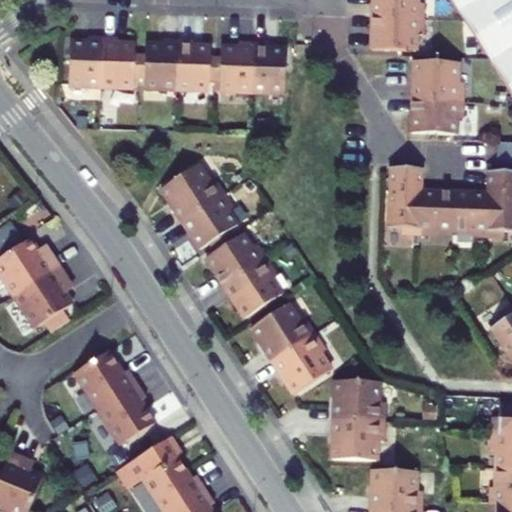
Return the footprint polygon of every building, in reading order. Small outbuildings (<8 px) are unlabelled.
[(417,0),(373,0),(373,17),(424,19),(425,3),(417,3),(417,0)] [(511,0),(450,0),(511,94),(511,0)] [(424,19),(373,17),(372,50),(416,51),(416,34),(424,34),(424,19)] [(67,87),(100,88),(102,38),(87,38),(87,43),(69,42),(67,87)] [(102,38),(100,88),(133,89),(133,79),(138,79),(139,55),(134,55),(134,45),(117,44),(117,39),(102,38)] [(139,55),(138,79),(143,79),(143,89),(176,90),(177,41),(162,40),(162,46),(144,45),(144,55),(139,55)] [(177,41),(176,90),(208,91),(209,81),(214,81),(215,57),(209,57),(210,47),(192,47),(192,41),(177,41)] [(215,57),(214,81),(219,82),(218,92),(251,93),(253,43),(238,43),(237,48),(220,48),(219,58),(215,57)] [(253,43),(251,93),(284,94),(285,50),(267,49),(268,44),(253,43)] [(460,63),(416,62),(414,101),(466,102),(466,83),(459,82),(460,63)] [(466,102),(414,101),(413,134),(457,135),(458,118),(465,118),(466,102)] [(511,153),(486,153),(485,180),(510,181),(511,181),(511,153)] [(196,165),(160,190),(182,223),(225,195),(214,178),(208,182),(196,165)] [(412,178),(381,177),(379,237),(392,238),(392,244),(409,245),(412,199),(412,178)] [(479,201),(477,247),(495,248),(495,241),(508,242),(510,181),(485,180),(479,180),(479,201)] [(225,195),(182,223),(200,250),(208,244),(211,249),(231,236),(228,231),(236,225),(227,212),(233,208),(225,195)] [(424,246),(424,241),(443,241),(445,201),(412,199),(409,245),(424,246)] [(445,201),(443,241),(463,242),(463,247),(477,247),(479,201),(445,201)] [(231,236),(211,249),(214,253),(205,259),(223,286),(266,258),(257,245),(252,249),(242,235),(234,240),(231,236)] [(16,251),(0,261),(0,305),(1,307),(45,278),(31,257),(24,262),(16,251)] [(266,258),(223,286),(245,319),(282,295),(270,279),(277,274),(266,258)] [(45,278),(1,307),(22,339),(32,332),(38,342),(55,331),(49,321),(59,315),(52,304),(59,300),(45,278)] [(290,304),(253,328),(274,361),(317,333),(307,317),(301,321),(290,304)] [(511,308),(502,315),(511,329),(511,308)] [(481,337),(511,384),(511,329),(502,315),(488,325),(492,330),(481,337)] [(317,333),(274,361),(296,395),(333,370),(322,354),(328,349),(317,333)] [(92,364),(59,386),(82,421),(122,395),(114,381),(106,386),(92,364)] [(384,387),(340,386),(339,425),(390,427),(391,408),(384,407),(384,387)] [(122,395),(82,421),(106,458),(139,436),(125,414),(132,409),(122,395)] [(481,444),(511,445),(511,414),(490,414),(489,427),(482,427),(481,444)] [(390,427),(339,425),(338,461),(382,463),(382,447),(390,447),(390,427)] [(160,443),(106,479),(117,496),(130,487),(146,511),(168,511),(192,497),(184,483),(178,487),(163,465),(171,460),(160,443)] [(485,478),(511,479),(511,445),(481,444),(481,459),(486,459),(485,478)] [(415,472),(371,471),(370,510),(421,511),(421,492),(414,492),(415,472)] [(15,479),(0,473),(0,511),(17,511),(25,491),(12,486),(15,479)] [(479,511),(511,511),(511,479),(485,478),(485,497),(479,497),(479,511)] [(192,497),(168,511),(199,511),(202,511),(192,497)]
